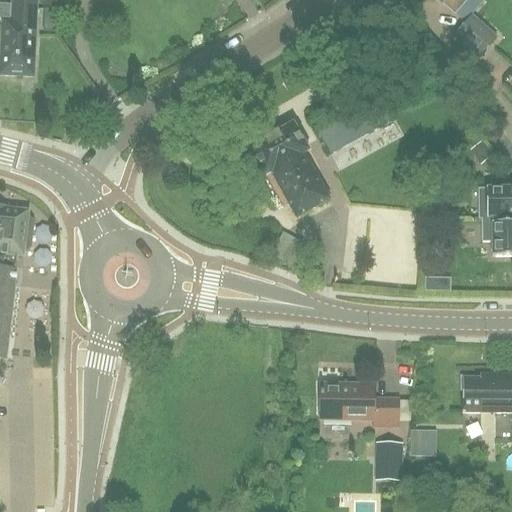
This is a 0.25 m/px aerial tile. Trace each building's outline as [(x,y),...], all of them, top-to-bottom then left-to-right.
[(35,79),(37,0),(12,0),(12,21),(2,20),(0,77),(35,79)] [(48,0),(48,10),(57,11),(57,0),(48,0)] [(435,0),(440,4),(453,16),(467,0),(435,0)] [(57,11),(48,10),(44,10),(44,33),(57,33),(57,11)] [(465,23),(452,39),(477,61),(496,40),(470,17),(465,23)] [(332,153),(394,119),(386,104),(382,96),(319,130),(325,140),(332,153)] [(296,219),(328,200),(302,155),(309,151),(292,123),(248,149),(264,176),(269,173),(287,204),(296,219)] [(481,221),(492,221),(492,219),(511,218),(511,189),(478,190),(478,221),(481,221)] [(0,359),(6,360),(15,282),(17,257),(23,257),(24,253),(31,247),(34,223),(28,216),(29,212),(2,209),(2,207),(0,206),(0,359)] [(240,239),(259,244),(265,221),(246,216),(240,239)] [(511,258),(511,218),(492,219),(492,221),(481,221),(482,244),(492,244),(492,259),(511,258)] [(462,415),(511,414),(511,374),(480,375),(480,379),(462,379),(462,415)] [(398,429),(399,402),(375,401),(375,386),(320,386),(319,421),(373,422),(373,428),(398,429)] [(435,434),(410,434),(410,459),(435,460),(435,434)] [(377,467),(377,481),(401,481),(401,467),(401,445),(377,444),(377,467)]
